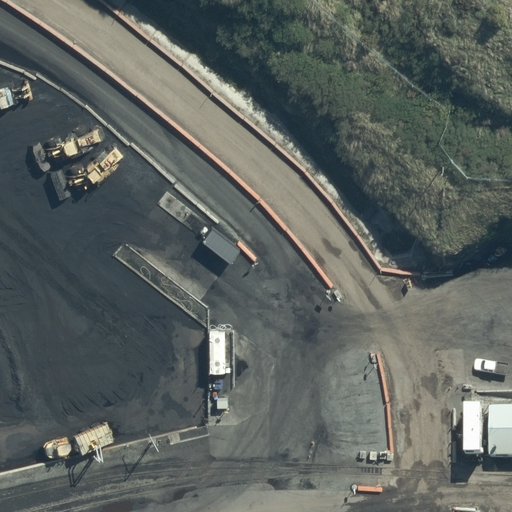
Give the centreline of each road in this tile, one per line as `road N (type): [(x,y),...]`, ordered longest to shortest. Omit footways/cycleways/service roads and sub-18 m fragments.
road 1 (track): [(60,0),(260,161),(402,329),(438,430),(441,475),(431,511)]
road 2 (track): [(0,21),(141,122),(233,206),(310,322),(318,348),(315,389),(295,416),(260,439),(219,496)]
